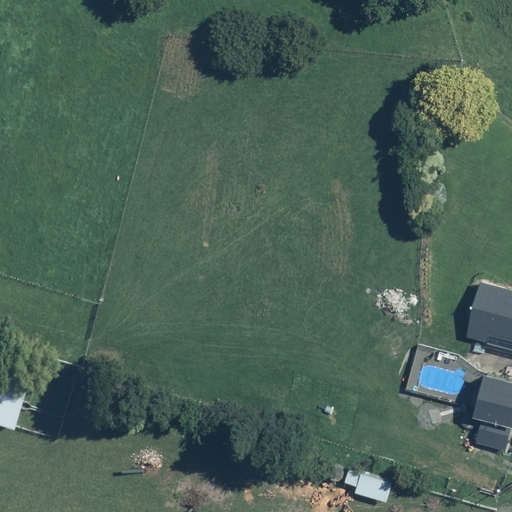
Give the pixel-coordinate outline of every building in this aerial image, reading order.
[(511,284),(480,277),(465,336),(511,347),(511,284)] [(478,344),(456,337),(448,362),(470,369),(478,344)] [(24,374),(0,366),(0,420),(9,423),(24,374)] [(511,431),(511,377),(490,371),(488,378),(471,373),(462,406),(482,412),(473,440),(507,450),(511,431)] [(392,479),(349,466),(345,480),(357,483),(354,491),(385,501),(392,479)]
